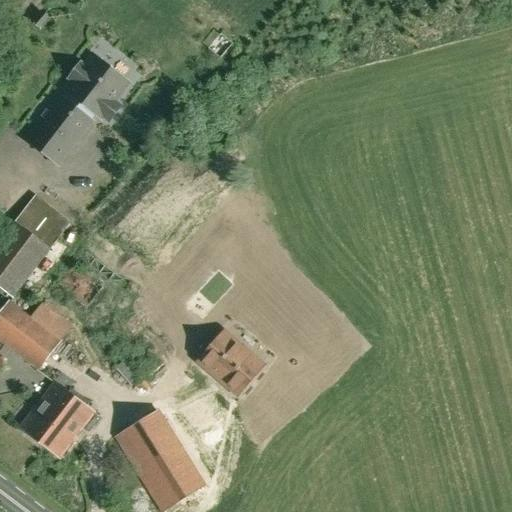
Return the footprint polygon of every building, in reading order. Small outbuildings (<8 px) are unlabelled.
[(93,57),(93,56),(84,67),(80,64),(69,79),(73,82),(66,91),(65,93),(67,95),(64,98),(61,96),(60,98),(59,97),(26,139),(28,141),(26,142),(56,165),(57,163),(59,165),(92,122),(89,120),(93,114),(99,119),(100,118),(101,118),(102,116),(109,121),(120,106),(113,102),(128,83),(127,83),(129,81),(94,55),(93,57)] [(15,223),(0,242),(0,286),(13,297),(37,266),(50,249),(58,238),(70,223),(61,216),(40,199),(35,196),(15,223)] [(79,300),(93,279),(70,264),(57,286),(79,300)] [(0,341),(38,370),(60,341),(9,302),(0,313),(0,341)] [(224,332),(198,362),(237,396),(263,365),(224,332)] [(114,369),(128,382),(134,375),(120,362),(114,369)] [(49,422),(70,394),(55,383),(21,428),(45,447),(58,430),(49,422)] [(58,430),(45,447),(59,457),(94,412),(70,394),(49,422),(58,430)] [(157,412),(118,437),(163,511),(203,486),(157,412)]
